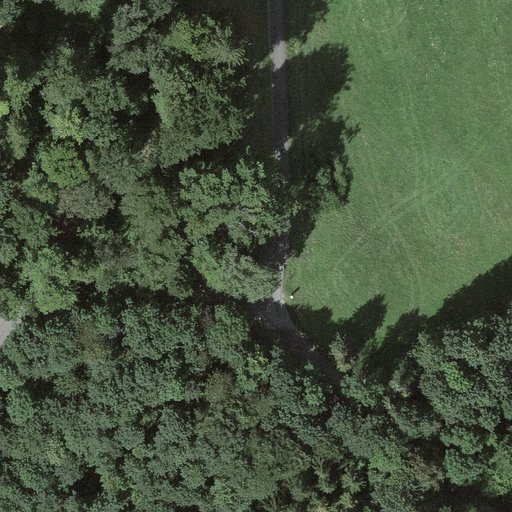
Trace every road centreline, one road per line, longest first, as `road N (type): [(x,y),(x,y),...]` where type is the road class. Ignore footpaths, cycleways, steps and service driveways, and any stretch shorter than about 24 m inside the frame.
road 1 (unclassified): [(0,326),(67,296),(253,291),(268,271)]
road 2 (track): [(495,511),(372,418),(291,332)]
road 3 (unclassified): [(271,0),(268,271)]
